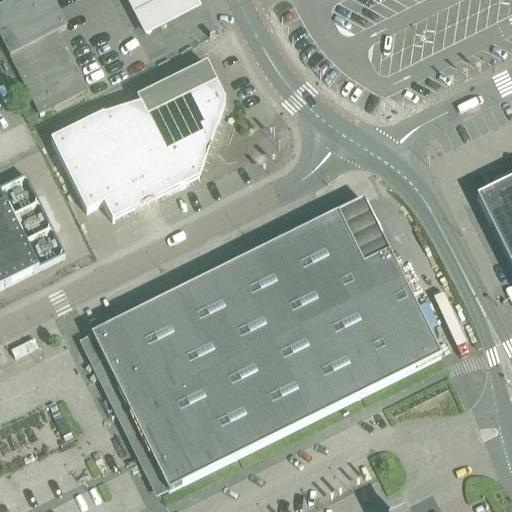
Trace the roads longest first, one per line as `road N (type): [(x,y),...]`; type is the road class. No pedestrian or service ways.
road 1 (unclassified): [(0,333),(300,182),(344,135)]
road 2 (tertiary): [(344,135),(316,118),(276,72),(237,0)]
road 3 (tertiary): [(476,296),(431,207),(387,161)]
road 4 (unclassified): [(387,161),(424,126),(511,81)]
road 5 (tertiary): [(476,296),(511,431)]
